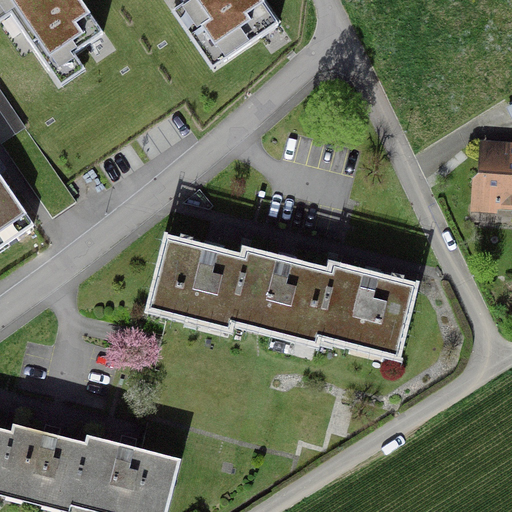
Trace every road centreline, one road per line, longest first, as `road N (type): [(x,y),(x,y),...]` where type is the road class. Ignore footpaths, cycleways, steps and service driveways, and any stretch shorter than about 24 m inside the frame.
road 1 (residential): [(343,40),(0,313)]
road 2 (residential): [(343,40),(499,363)]
road 3 (residential): [(265,511),(499,363)]
